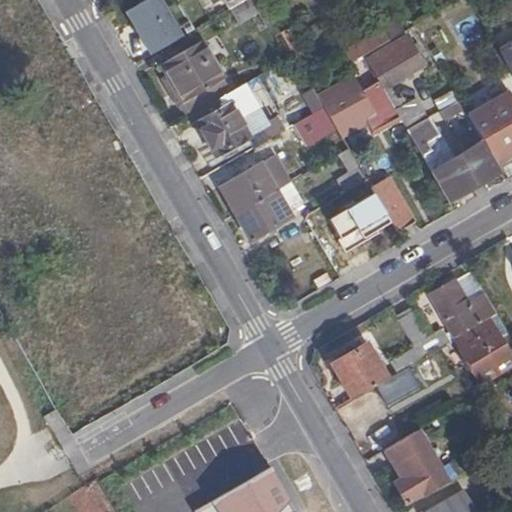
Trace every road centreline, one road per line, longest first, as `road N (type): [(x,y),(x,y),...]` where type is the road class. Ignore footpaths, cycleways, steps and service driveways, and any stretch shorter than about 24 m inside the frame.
road 1 (unclassified): [(270,351),(60,0)]
road 2 (residential): [(270,351),(511,208)]
road 3 (residential): [(90,455),(270,351)]
road 4 (unclassified): [(363,511),(270,351)]
